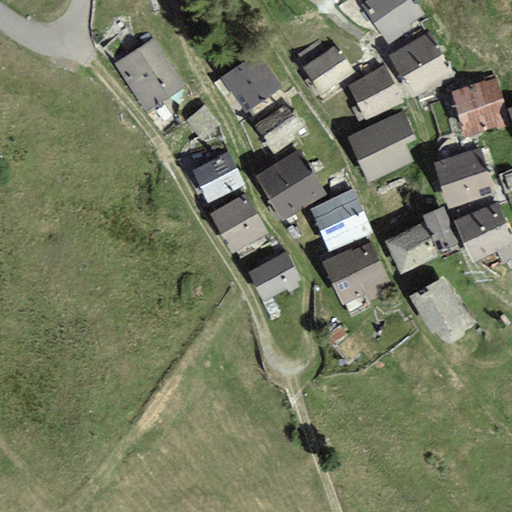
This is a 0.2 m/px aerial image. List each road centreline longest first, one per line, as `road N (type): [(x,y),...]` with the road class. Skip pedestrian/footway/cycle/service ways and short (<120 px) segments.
road 1 (track): [(251,0),(375,209),(412,321),(511,447)]
road 2 (track): [(293,398),(316,370),(312,285),(170,0)]
road 3 (track): [(61,42),(163,159),(248,298),(293,398)]
road 4 (track): [(314,0),(376,57),(423,126),(439,222),(468,282),(511,310)]
